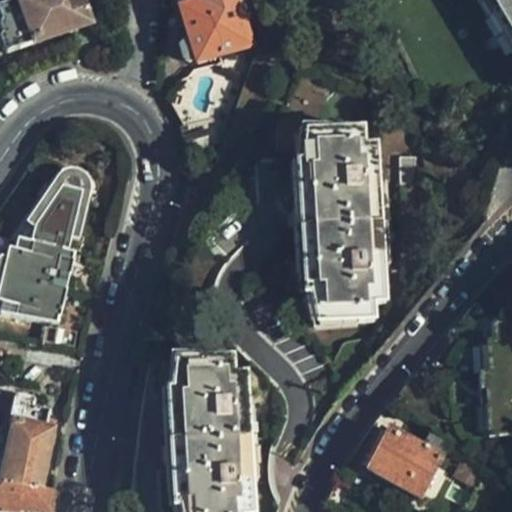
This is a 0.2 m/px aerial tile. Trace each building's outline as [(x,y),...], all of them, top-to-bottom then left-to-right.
[(93,20),(99,19),(93,1),(88,2),(87,0),(33,0),(3,10),(7,24),(1,25),(5,42),(0,43),(0,44),(7,67),(73,46),(99,37),(93,20)] [(246,50),(232,0),(199,0),(201,5),(178,11),(187,43),(177,46),(182,65),(193,62),(194,66),(246,50)] [(511,0),(487,0),(511,44),(511,0)] [(102,18),(99,19),(93,20),(99,37),(107,34),(102,18)] [(104,53),(99,37),(73,46),(77,62),(104,53)] [(211,121),(177,129),(178,130),(178,131),(178,132),(179,134),(179,135),(179,136),(180,137),(180,138),(181,139),(181,140),(181,141),(181,142),(182,143),(182,144),(183,145),(183,147),(184,149),(184,151),(185,152),(216,144),(217,140),(211,121)] [(371,263),(350,149),(344,149),(341,129),(304,134),(307,155),(300,156),(321,273),(327,271),(329,292),(367,286),(364,265),(371,263)] [(7,255),(0,306),(0,309),(22,312),(21,325),(64,331),(75,251),(68,250),(69,239),(80,241),(86,195),(87,193),(87,191),(86,190),(86,189),(85,185),(84,183),(82,181),(81,180),(78,178),(76,177),(74,176),(71,176),(68,176),(65,176),(62,178),(59,179),(58,180),(56,183),(55,184),(26,228),(30,232),(28,245),(32,246),(30,258),(7,255)] [(28,245),(9,242),(7,255),(30,258),(32,246),(28,245)] [(0,309),(0,321),(21,325),(22,312),(0,309)] [(511,511),(511,313),(497,313),(496,325),(489,325),(489,345),(483,345),(483,377),(475,377),(476,391),(481,390),(481,440),(511,439),(511,511)] [(263,481),(244,380),(239,381),(234,359),(196,365),(200,387),(193,389),(211,490),(218,489),(221,508),(260,501),(257,482),(263,481)] [(3,484),(41,489),(52,424),(47,422),(48,413),(32,410),(34,400),(13,397),(8,426),(12,426),(3,484)] [(423,502),(443,462),(383,430),(363,469),(423,502)] [(0,509),(24,511),(49,511),(51,491),(41,489),(3,484),(0,483),(0,509)]
